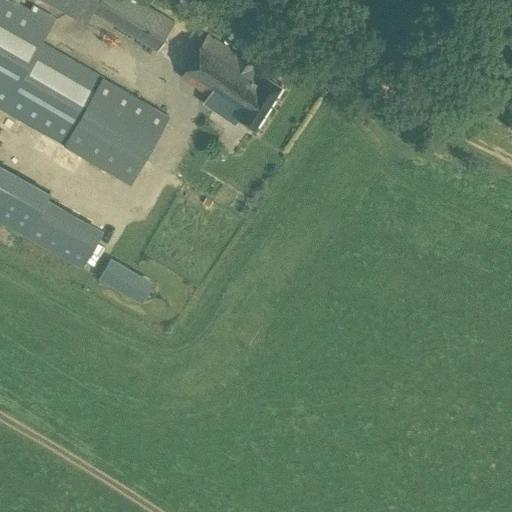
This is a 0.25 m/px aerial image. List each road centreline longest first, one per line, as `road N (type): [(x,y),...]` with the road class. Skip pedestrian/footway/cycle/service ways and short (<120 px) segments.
road 1 (track): [(0,416),(155,511)]
road 2 (track): [(399,85),(412,105),(511,154)]
